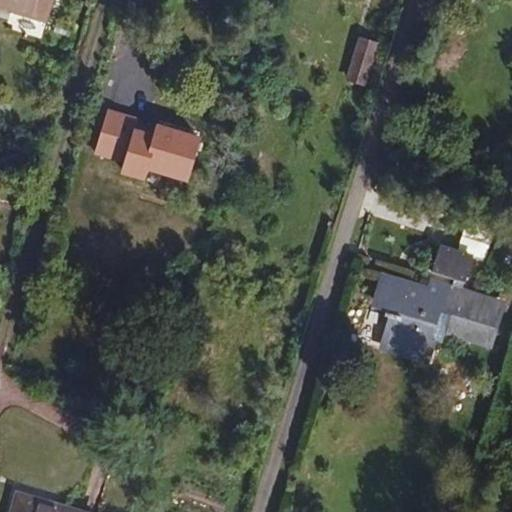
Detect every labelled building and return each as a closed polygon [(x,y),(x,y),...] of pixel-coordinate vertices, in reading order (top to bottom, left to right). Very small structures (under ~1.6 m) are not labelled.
[(0,0),(0,6),(12,10),(15,2),(4,0),(0,0)] [(4,0),(15,2),(12,10),(46,20),(51,0),(4,0)] [(55,32),(67,35),(69,26),(57,23),(55,32)] [(360,37),(357,47),(375,53),(378,42),(360,37)] [(375,53),(357,47),(348,78),(365,83),(375,53)] [(200,138),(108,110),(95,153),(127,163),(124,171),(144,177),(147,167),(187,180),(200,138)] [(449,287),(462,291),(472,258),(440,248),(428,289),(384,276),(378,297),(393,302),(390,313),(388,316),(398,319),(388,351),(430,364),(437,341),(429,338),(438,311),(451,315),(446,330),(489,344),(500,309),(447,293),(449,287)] [(361,296),(372,300),(378,282),(367,277),(361,296)] [(502,303),(462,291),(449,287),(447,293),(500,309),(502,303)] [(481,391),(463,391),(463,409),(481,409),(481,391)] [(66,511),(19,497),(14,511),(66,511)]
